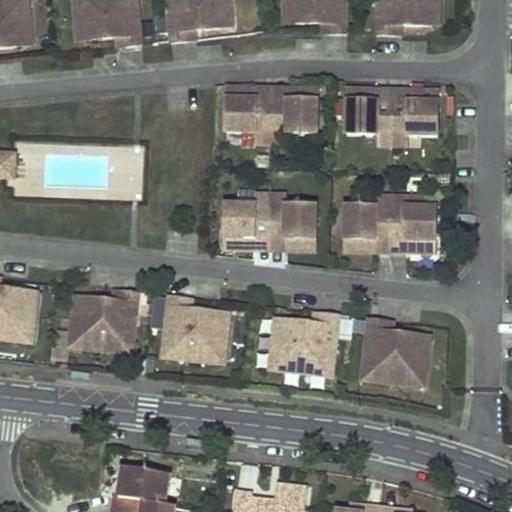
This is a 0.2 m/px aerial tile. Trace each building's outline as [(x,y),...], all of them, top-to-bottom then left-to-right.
[(18,0),(0,0),(0,50),(23,48),(21,36),(25,35),(23,10),(19,10),(18,0)] [(23,48),(35,47),(30,0),(18,0),(19,10),(23,10),(25,35),(21,36),(23,48)] [(75,0),(79,43),(91,42),(90,29),(86,29),(83,4),(87,4),(87,0),(75,0)] [(127,48),(143,47),(138,0),(87,0),(87,4),(83,4),(86,29),(90,29),(91,42),(118,39),(126,38),(127,48)] [(168,0),(173,44),(189,43),(188,33),(196,32),(223,30),(222,17),(226,17),(224,0),(168,0)] [(235,29),(232,0),(224,0),(226,17),(222,17),(223,30),(235,29)] [(293,0),(285,0),(285,25),(297,25),(297,12),(293,12),(293,0)] [(348,35),(348,0),(293,0),(293,12),(297,12),(297,25),(323,25),(332,25),(332,35),(348,35)] [(378,0),(378,36),(394,36),(395,26),(403,26),(429,27),(429,15),(433,15),(433,0),(378,0)] [(433,0),(433,15),(429,15),(429,27),(441,27),(441,0),(433,0)] [(332,25),(323,25),(323,35),(332,35),(332,25)] [(394,36),(403,36),(403,26),(395,26),(394,36)] [(196,32),(188,33),(189,43),(198,42),(196,32)] [(126,38),(118,39),(119,49),(127,48),(126,38)] [(259,89),(229,89),(228,135),(257,135),(259,135),(259,132),(273,132),(288,132),(288,135),(289,135),(319,136),(320,90),(289,90),(289,103),(259,102),(259,89)] [(259,89),(259,102),(289,103),(289,90),(259,89)] [(380,91),(349,91),(349,137),(378,137),(379,137),(379,134),(394,135),(409,135),(409,138),(410,138),(440,138),(440,93),(410,92),(409,105),(380,105),(380,91)] [(410,92),(380,91),(380,105),(409,105),(410,92)] [(259,135),(257,135),(257,146),(273,146),(273,132),(259,132),(259,135)] [(288,132),(273,132),(273,146),(289,147),(289,135),(288,135),(288,132)] [(378,148),(394,148),(394,135),(379,134),(379,137),(378,137),(378,148)] [(409,135),(394,135),(394,148),(410,149),(410,138),(409,138),(409,135)] [(0,179),(16,180),(17,155),(0,154),(0,179)] [(258,210),(273,210),(273,196),(257,196),(257,207),(258,207),(258,210)] [(289,197),(273,196),(273,210),(287,211),(287,208),(288,208),(289,197)] [(378,198),(377,209),(378,209),(378,212),(393,212),(393,198),(378,198)] [(409,209),(409,199),(393,198),(393,212),(408,212),(408,209),(409,209)] [(227,207),(226,252),(257,253),(257,240),(287,240),(286,253),(317,254),(318,208),(288,208),(287,208),(287,211),(273,210),(258,210),(258,207),(257,207),(227,207)] [(378,209),(377,209),(348,208),(347,254),(377,254),(377,241),(408,242),(408,255),(438,256),(439,210),(409,209),(408,209),(408,212),(393,212),(378,212),(378,209)] [(257,240),(257,253),(286,253),(287,240),(257,240)] [(377,241),(377,254),(408,255),(408,242),(377,241)] [(0,341),(22,344),(24,330),(28,331),(31,306),(26,305),(28,293),(2,290),(0,289),(0,341)] [(28,331),(24,330),(22,344),(34,346),(40,295),(28,293),(26,305),(31,306),(28,331)] [(123,304),(125,294),(116,293),(115,303),(123,304)] [(83,351),(134,356),(140,296),(125,294),(123,304),(115,303),(89,300),(87,312),(83,311),(81,337),(84,337),(83,351)] [(87,312),(89,300),(77,299),(71,350),(83,351),(84,337),(81,337),(83,311),(87,312)] [(171,299),(163,360),(215,366),(216,352),(220,352),(223,327),(219,327),(220,315),(193,311),(186,310),(186,301),(171,299)] [(186,301),(186,310),(193,311),(195,302),(186,301)] [(215,366),(227,367),(232,316),(220,315),(219,327),(223,327),(220,352),(216,352),(215,366)] [(323,326),(325,316),(316,315),(315,325),(323,326)] [(283,373),(334,379),(341,318),(325,316),(323,326),(315,325),(289,322),(287,334),(283,334),(281,360),(284,360),(283,373)] [(287,334),(289,322),(277,321),(271,372),(283,373),(284,360),(281,360),(283,334),(287,334)] [(370,321),(364,382),(414,388),(416,374),(420,375),(423,350),(419,349),(420,337),(394,334),(386,333),(387,323),(370,321)] [(386,333),(394,334),(396,324),(387,323),(386,333)] [(432,338),(420,337),(419,349),(423,350),(420,375),(416,374),(414,388),(426,390),(432,338)] [(118,498),(115,511),(146,511),(148,504),(166,507),(170,481),(171,477),(127,469),(126,476),(122,498),(118,498)] [(255,497),(239,495),(236,511),(307,511),(309,496),(310,491),(279,487),(279,493),(277,504),(276,510),(269,509),(264,502),(254,501),(255,497)]
